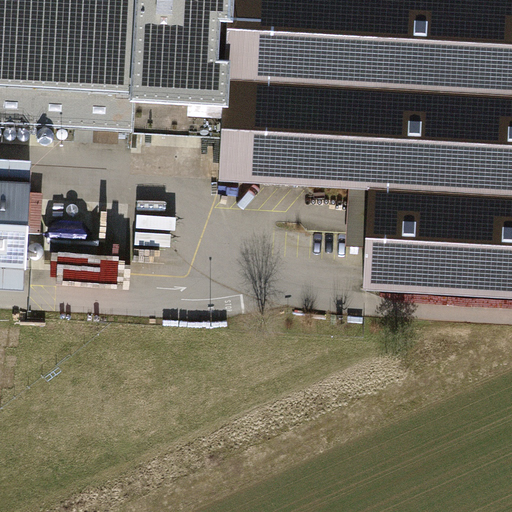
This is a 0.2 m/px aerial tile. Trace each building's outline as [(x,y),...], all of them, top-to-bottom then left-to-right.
[(0,0),(0,129),(229,142),(236,0),(0,0)] [(511,199),(511,0),(236,0),(229,142),(227,184),(384,192),(511,199)] [(34,167),(0,165),(0,297),(27,299),(34,167)] [(511,199),(384,192),(379,294),(511,301),(511,199)] [(56,261),(56,282),(143,282),(143,261),(56,261)]
